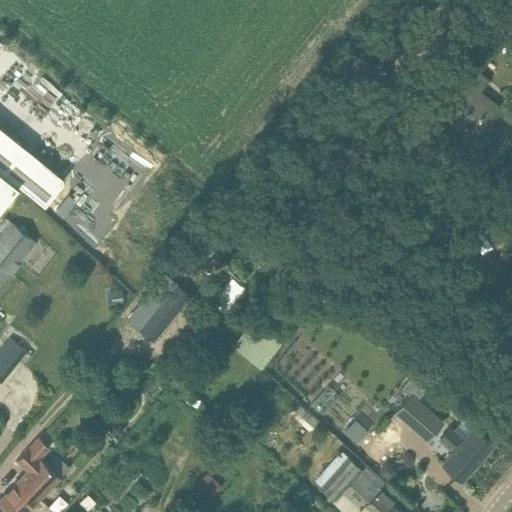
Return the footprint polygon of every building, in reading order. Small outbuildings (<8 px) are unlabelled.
[(479,91),(484,85),(489,79),(460,56),(440,80),(447,85),(431,105),(478,143),(494,156),(511,132),(511,114),(510,116),(479,91)] [(337,92),(355,92),(354,83),(337,84),(337,92)] [(0,204),(16,184),(0,171),(0,204)] [(0,285),(36,241),(10,221),(0,233),(0,285)] [(365,227),(354,224),(351,240),(362,243),(365,227)] [(197,290),(180,274),(158,301),(152,296),(147,302),(143,299),(128,316),(139,326),(138,327),(139,328),(135,332),(145,341),(149,337),(154,341),(197,290)] [(259,366),(280,342),(252,318),(232,341),(259,366)] [(9,338),(0,349),(0,381),(2,383),(27,353),(9,338)] [(408,393),(396,409),(428,438),(442,422),(417,399),(433,381),(418,368),(401,387),(408,393)] [(300,422),(309,430),(318,420),(298,403),(289,413),(294,417),(289,422),(295,428),(300,422)] [(354,417),(342,431),(357,444),(369,430),(354,417)] [(494,441),(479,428),(474,424),(462,438),(450,427),(440,438),(454,450),(444,461),(462,477),(465,480),(475,468),(472,465),(494,441)] [(29,446),(17,459),(28,469),(0,498),(0,501),(11,511),(25,511),(70,466),(57,455),(48,464),(40,456),(50,446),(39,436),(29,446)] [(360,453),(377,468),(393,451),(376,436),(360,453)] [(341,451),(313,483),(335,501),(348,485),(368,503),(359,511),(401,511),(394,505),(395,503),(380,489),(384,483),(365,467),(363,470),(341,451)] [(126,462),(101,492),(116,504),(141,474),(126,462)] [(384,466),(379,471),(388,480),(396,472),(390,466),(384,466)] [(195,483),(209,496),(221,484),(206,470),(195,483)]
